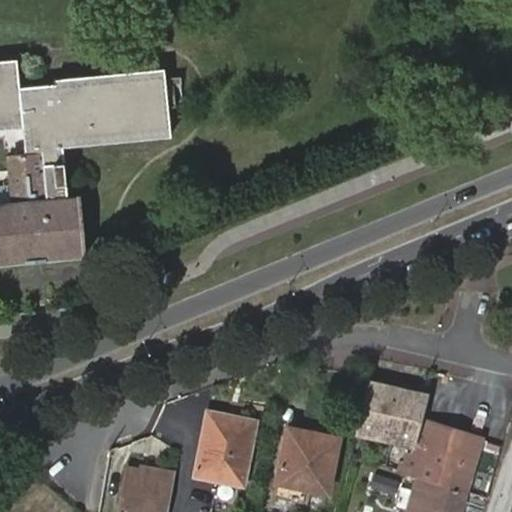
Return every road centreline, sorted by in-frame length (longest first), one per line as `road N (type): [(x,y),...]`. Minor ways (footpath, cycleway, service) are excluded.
road 1 (secondary): [(511,176),(0,386)]
road 2 (secondary): [(0,422),(511,224)]
road 3 (residential): [(511,367),(381,337),(315,337),(92,421),(72,445)]
